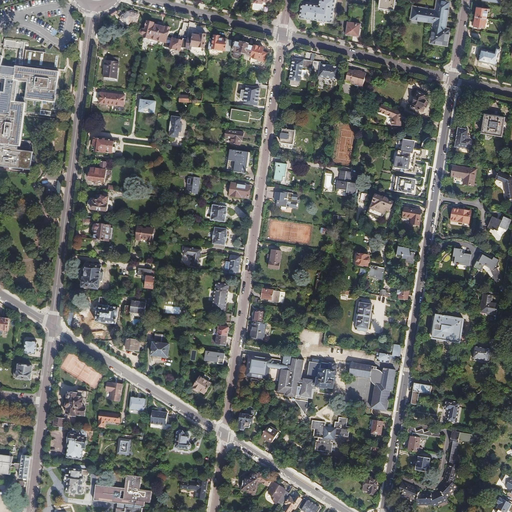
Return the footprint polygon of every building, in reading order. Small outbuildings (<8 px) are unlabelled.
[(335,0),(320,0),(319,5),(302,3),(300,18),(332,22),(335,0)] [(441,2),(439,12),(447,13),(449,3),(441,2)] [(477,6),(475,17),(487,18),(488,14),(489,14),(490,12),(491,10),(490,8),(477,6)] [(412,19),(434,22),(436,11),(413,8),(412,19)] [(436,11),(434,22),(446,24),(447,13),(439,12),(436,11)] [(487,24),(488,18),(487,18),(475,17),(474,26),(485,28),(486,23),(487,24)] [(73,19),(70,42),(76,43),(77,35),(79,36),(81,20),(73,19)] [(144,36),(142,43),(162,48),(164,42),(167,42),(171,28),(155,24),(155,23),(148,22),(146,29),(144,29),(143,30),(142,31),(141,32),(142,34),(143,35),(144,36)] [(347,22),(346,34),(359,36),(361,24),(347,22)] [(446,24),(434,22),(431,43),(446,45),(449,30),(445,29),(446,24)] [(193,39),(188,38),(187,48),(191,49),(192,46),(205,48),(207,35),(201,34),(201,36),(194,35),(193,39)] [(215,37),(211,37),(209,49),(214,49),(215,51),(216,51),(217,51),(218,50),(226,51),(228,40),(221,39),(222,37),(220,36),(219,35),(218,35),(216,36),(215,35),(215,37)] [(242,53),(243,53),(245,43),(236,41),(233,51),(235,51),(242,53)] [(245,43),(243,53),(252,55),(251,57),(259,59),(262,47),(245,43)] [(0,154),(17,156),(18,146),(20,146),(24,112),(40,114),(42,100),(55,102),(59,72),(17,67),(19,50),(0,47),(0,154)] [(481,54),(480,65),(495,67),(497,53),(494,52),(493,56),(481,54)] [(104,77),(117,79),(119,58),(107,56),(104,77)] [(302,67),(313,69),(314,61),(313,61),(313,60),(303,59),(303,60),(294,58),(291,79),(292,80),(291,85),(298,85),(299,81),(300,81),(302,67)] [(314,61),(313,69),(321,70),(320,77),(326,78),(327,79),(330,80),(331,78),(338,79),(340,67),(321,64),(322,62),(314,61)] [(350,71),(347,82),(352,84),(354,84),(360,86),(361,86),(364,87),(367,74),(363,73),(363,74),(360,73),(360,72),(355,71),(355,72),(350,71)] [(260,88),(247,86),(246,91),(243,90),(241,98),(245,98),(244,103),(258,105),(260,88)] [(127,95),(101,92),(99,107),(125,111),(127,95)] [(412,107),(423,112),(425,107),(427,108),(429,102),(427,101),(429,97),(419,92),(418,93),(417,93),(416,95),(417,96),(414,103),(412,103),(411,106),(412,107)] [(142,100),(141,112),(156,114),(157,102),(147,101),(146,102),(145,102),(145,101),(145,100),(144,100),(143,100),(142,100)] [(382,106),(379,113),(393,119),(392,125),(401,127),(403,114),(382,106)] [(233,109),(231,120),(249,122),(251,111),(233,109)] [(482,134),(501,137),(504,118),(499,117),(499,116),(497,115),(497,112),(494,112),(493,115),(491,114),(491,116),(485,115),(482,134)] [(181,118),(174,117),(171,137),(179,138),(179,137),(185,138),(187,120),(181,119),(181,118)] [(418,124),(416,131),(421,133),(424,126),(418,124)] [(459,128),(456,147),(470,149),(472,139),(471,139),(468,134),(469,129),(459,128)] [(282,138),(281,147),(293,148),(294,145),(295,145),(297,131),(283,129),(283,133),(282,134),(281,138),(282,138)] [(227,130),(226,138),(233,139),(232,144),(241,145),(241,140),(243,140),(244,133),(227,130)] [(95,139),(94,146),(96,146),(95,152),(104,153),(104,152),(106,153),(111,154),(111,153),(113,153),(113,152),(116,152),(116,147),(120,148),(121,142),(95,139)] [(401,141),(396,167),(405,168),(404,172),(417,174),(417,167),(415,166),(416,156),(426,158),(427,150),(412,147),(412,142),(401,141)] [(230,150),(228,171),(247,174),(248,166),(246,166),(248,152),(230,150)] [(107,162),(100,162),(99,169),(91,168),(90,173),(89,173),(88,180),(94,181),(94,184),(97,184),(98,182),(104,182),(107,162)] [(275,180),(282,181),(283,181),(284,177),(286,177),(288,164),(276,162),(275,167),(277,167),(275,180)] [(454,166),(452,176),(464,178),(463,184),(473,186),(476,170),(454,166)] [(207,175),(181,171),(180,175),(191,177),(189,193),(199,194),(201,179),(207,179),(207,175)] [(339,181),(337,189),(348,191),(348,193),(356,194),(357,184),(351,183),(353,173),(342,171),(340,181),(339,181)] [(499,173),(496,179),(504,183),(505,184),(507,201),(511,200),(511,181),(510,178),(499,173)] [(416,194),(418,179),(391,176),(390,191),(416,194)] [(249,198),(251,186),(232,184),(231,195),(249,198)] [(278,200),(277,205),(282,206),(282,205),(287,206),(286,207),(292,207),(296,207),(298,195),(293,194),(293,193),(288,192),(288,195),(285,195),(285,193),(283,193),(276,192),(275,199),(278,200)] [(88,202),(88,206),(90,210),(108,212),(110,211),(111,210),(112,209),(112,208),(113,207),(113,206),(112,204),(111,203),(110,202),(108,201),(109,196),(106,196),(107,194),(101,193),(101,195),(98,195),(98,198),(95,199),(91,199),(88,202)] [(382,219),(386,209),(388,206),(391,207),(393,201),(377,194),(372,208),(370,207),(368,213),(382,219)] [(213,215),(212,220),(226,222),(226,217),(227,217),(227,212),(228,203),(215,201),(213,211),(212,215),(213,215)] [(422,211),(405,208),(403,216),(412,218),(411,224),(419,225),(422,211)] [(454,208),(452,220),(469,223),(471,210),(454,208)] [(499,228),(505,230),(509,219),(501,216),(499,220),(492,217),(487,228),(497,232),(499,228)] [(96,230),(95,239),(96,239),(95,242),(105,243),(106,241),(110,241),(110,239),(112,239),(113,229),(112,229),(112,226),(96,223),(95,230),(96,230)] [(133,230),(133,235),(136,236),(136,240),(141,241),(141,242),(153,243),(154,234),(151,234),(152,229),(147,228),(147,229),(143,228),(143,227),(137,227),(137,230),(133,230)] [(213,247),(225,249),(226,240),(227,240),(228,233),(227,233),(228,229),(216,227),(215,231),(214,231),(213,239),(214,239),(213,247)] [(185,247),(184,255),(193,256),(192,265),(200,266),(202,249),(185,247)] [(411,248),(399,247),(398,255),(403,256),(403,258),(406,259),(406,261),(414,263),(415,253),(411,252),(411,248)] [(271,261),(270,268),(280,269),(282,251),(273,249),(273,250),(272,250),(271,253),(272,253),(272,254),(271,261)] [(471,255),(468,255),(462,254),(462,251),(455,249),(453,257),(456,257),(455,264),(457,264),(457,265),(459,265),(459,264),(469,266),(471,255)] [(359,253),(357,263),(357,266),(370,268),(370,265),(369,265),(369,263),(370,262),(371,259),(369,258),(370,255),(359,253)] [(230,270),(230,271),(237,271),(239,272),(241,256),(231,255),(231,259),(231,260),(231,263),(230,270)] [(481,255),(477,261),(489,268),(493,282),(496,281),(496,282),(498,281),(500,280),(497,270),(499,269),(497,264),(499,262),(493,258),(491,261),(481,255)] [(102,265),(95,264),(95,266),(87,265),(87,271),(84,271),(83,279),(86,279),(85,287),(99,288),(100,281),(102,281),(104,272),(101,272),(102,266),(102,265)] [(383,276),(384,267),(370,265),(370,268),(369,274),(378,275),(378,277),(382,278),(382,276),(383,276)] [(154,289),(157,271),(153,271),(153,270),(139,268),(138,275),(148,276),(146,288),(154,289)] [(217,282),(213,308),(226,310),(230,284),(217,282)] [(271,287),(265,286),(264,289),(263,289),(262,298),(269,299),(269,301),(280,303),(282,292),(271,290),(271,287)] [(399,299),(408,300),(409,293),(398,291),(398,295),(399,295),(399,299)] [(482,300),(481,312),(486,313),(487,311),(497,313),(499,304),(492,302),(493,296),(485,295),(484,300),(482,300)] [(100,297),(99,305),(105,305),(104,308),(97,307),(97,314),(96,322),(106,323),(106,322),(117,324),(118,317),(119,307),(108,306),(110,298),(100,297)] [(146,309),(148,299),(140,298),(140,302),(133,301),(133,305),(127,305),(125,317),(132,317),(132,313),(146,314),(146,311),(147,312),(147,309),(146,309)] [(361,303),(357,327),(359,327),(358,330),(367,331),(367,329),(369,329),(373,305),(371,304),(372,301),(363,300),(362,303),(361,303)] [(254,321),(264,322),(265,312),(255,311),(255,312),(254,312),(253,313),(252,315),(253,316),(254,316),(254,321)] [(224,322),(231,323),(233,314),(225,313),(224,322)] [(456,342),(461,343),(464,320),(446,317),(447,314),(442,313),(441,316),(433,315),(430,338),(437,339),(436,343),(455,346),(456,342)] [(1,319),(0,323),(0,331),(4,332),(9,332),(10,320),(1,319)] [(268,323),(265,323),(264,322),(254,321),(253,331),(252,331),(251,337),(264,339),(265,328),(267,328),(268,323)] [(218,335),(228,336),(229,327),(219,326),(218,335)] [(153,354),(169,356),(171,343),(165,343),(166,333),(156,332),(153,354)] [(227,345),(228,336),(218,335),(217,344),(227,345)] [(128,337),(126,349),(139,351),(141,339),(128,337)] [(36,354),(38,342),(28,341),(27,344),(25,344),(25,345),(26,346),(26,348),(27,348),(26,353),(36,354)] [(475,347),(473,359),(489,361),(491,349),(475,347)] [(207,351),(206,360),(218,362),(218,363),(224,364),(225,353),(207,351)] [(388,354),(379,353),(378,361),(390,363),(391,355),(388,354)] [(243,354),(243,359),(249,360),(247,376),(280,380),(281,381),(279,391),(288,393),(288,394),(297,395),(297,397),(297,399),(303,408),(305,407),(306,408),(307,408),(309,408),(311,407),(311,404),(310,402),(308,402),(309,398),(309,396),(312,396),(313,391),(314,391),(315,388),(317,388),(317,386),(321,386),(320,388),(324,388),(325,386),(328,387),(328,386),(334,387),(335,381),(334,381),(334,378),(336,378),(337,372),(336,371),(337,364),(321,362),(318,382),(315,381),(316,380),(304,378),(304,382),(301,382),(305,360),(296,358),(294,358),(294,356),(285,355),(284,364),(281,364),(281,360),(243,354)] [(361,376),(363,364),(352,362),(350,372),(350,374),(361,376)] [(374,369),(375,366),(363,364),(361,376),(371,378),(372,381),(373,382),(377,385),(378,386),(379,383),(382,383),(383,373),(381,371),(380,369),(379,369),(378,369),(378,370),(374,369)] [(33,367),(20,365),(19,370),(15,369),(14,377),(18,378),(31,380),(33,367)] [(384,368),(383,373),(382,383),(379,383),(378,386),(378,388),(375,388),(374,396),(377,396),(376,400),(373,400),(372,408),(375,409),(388,411),(391,390),(393,391),(396,370),(384,368)] [(202,376),(195,387),(196,387),(195,389),(199,391),(200,390),(205,393),(212,383),(209,381),(212,378),(207,374),(204,378),(202,376)] [(280,380),(278,393),(288,394),(288,393),(279,391),(281,381),(280,380)] [(124,385),(109,383),(108,392),(113,392),(112,400),(122,401),(124,385)] [(411,383),(409,391),(413,391),(411,404),(418,405),(420,392),(431,394),(432,386),(411,383)] [(72,416),(77,416),(77,415),(86,416),(87,408),(83,408),(84,399),(88,399),(89,392),(78,390),(77,394),(70,393),(70,395),(69,398),(69,399),(69,402),(68,402),(67,403),(67,406),(68,407),(67,415),(70,415),(72,416)] [(146,400),(131,398),(130,410),(145,412),(146,400)] [(447,401),(445,410),(450,411),(448,421),(457,423),(460,404),(447,401)] [(256,406),(247,405),(245,414),(242,414),(240,428),(241,428),(240,429),(241,430),(243,430),(244,430),(244,428),(245,429),(246,427),(250,428),(251,423),(253,423),(256,406)] [(168,425),(175,426),(177,426),(178,418),(169,417),(170,414),(154,412),(152,424),(168,426),(168,425)] [(123,415),(103,413),(101,427),(107,428),(108,422),(122,424),(123,415)] [(331,427),(328,427),(325,426),(325,421),(313,419),(311,428),(314,428),(313,436),(318,436),(317,439),(315,439),(314,449),(330,452),(332,442),(331,441),(331,439),(334,439),(335,434),(348,436),(349,427),(346,427),(347,419),(339,418),(338,422),(335,421),(334,428),(331,427)] [(56,419),(55,427),(64,428),(64,423),(65,420),(56,419)] [(375,420),(372,436),(376,436),(377,434),(382,435),(384,424),(384,421),(375,420)] [(0,423),(0,448),(11,449),(13,453),(12,457),(0,455),(0,473),(11,475),(12,472),(15,472),(16,469),(16,468),(15,468),(16,464),(13,464),(14,458),(18,458),(20,443),(21,434),(17,434),(18,425),(10,424),(9,428),(9,430),(4,430),(4,427),(5,424),(0,423)] [(269,426),(263,435),(271,441),(273,442),(279,432),(269,426)] [(457,429),(453,428),(451,442),(451,443),(449,462),(452,462),(456,463),(460,439),(480,442),(481,436),(457,432),(457,429)] [(74,435),(70,435),(69,444),(70,444),(70,445),(69,449),(68,458),(82,460),(84,449),(86,449),(87,446),(88,445),(88,442),(87,441),(87,439),(88,431),(74,429),(74,435)] [(185,433),(181,432),(179,433),(177,448),(190,450),(192,447),(193,445),(191,443),(190,443),(191,436),(185,436),(185,433)] [(410,436),(408,450),(419,452),(421,438),(426,439),(427,435),(424,435),(417,433),(412,433),(412,436),(410,436)] [(132,439),(120,438),(118,454),(130,455),(132,439)] [(378,447),(367,446),(367,448),(372,449),(371,454),(379,455),(380,450),(383,451),(383,448),(378,447)] [(30,464),(31,457),(27,456),(27,455),(25,455),(25,456),(24,456),(23,465),(22,470),(21,478),(28,479),(30,464)] [(416,463),(415,469),(421,470),(421,471),(422,471),(422,474),(426,475),(427,472),(429,472),(430,466),(429,466),(430,458),(418,456),(417,463),(416,463)] [(456,463),(452,462),(451,465),(449,465),(445,478),(445,479),(445,480),(446,480),(448,481),(455,484),(459,469),(459,468),(460,465),(456,463)] [(88,467),(74,465),(73,469),(67,468),(66,470),(65,473),(67,474),(67,476),(65,477),(64,481),(66,482),(68,483),(67,493),(81,495),(81,494),(83,493),(84,490),(82,488),(83,483),(85,483),(85,479),(84,478),(84,476),(87,476),(89,475),(89,472),(87,471),(88,467)] [(268,487),(272,481),(260,474),(259,476),(259,474),(258,472),(257,472),(255,472),(254,473),(253,474),(252,474),(252,477),(250,477),(251,476),(248,476),(248,477),(246,476),(246,477),(244,477),(243,478),(243,480),(244,481),(245,481),(245,484),(243,483),(242,484),(242,486),(243,487),(244,488),(244,489),(250,490),(250,492),(251,493),(256,494),(257,493),(259,482),(259,483),(260,483),(261,483),(262,482),(268,487)] [(367,476),(365,490),(370,491),(370,492),(377,493),(380,476),(372,475),(372,477),(369,477),(367,476)] [(511,478),(507,475),(504,479),(503,478),(502,481),(503,482),(502,483),(507,486),(506,488),(511,490),(509,492),(511,493),(511,478)] [(118,506),(141,509),(142,502),(151,503),(152,491),(141,490),(142,478),(127,476),(126,488),(124,499),(121,499),(122,490),(98,486),(96,498),(119,502),(118,506)] [(191,482),(182,481),(181,489),(192,490),(197,491),(196,498),(206,499),(209,481),(202,480),(203,478),(199,477),(199,481),(192,480),(191,482)] [(283,504),(290,493),(286,491),(286,490),(272,481),(268,487),(272,488),(268,493),(273,496),(271,498),(275,503),(277,504),(279,501),(283,504)] [(441,490),(441,491),(446,498),(457,487),(455,484),(448,481),(442,487),(441,489),(441,490)] [(419,490),(403,482),(398,492),(417,501),(420,493),(420,492),(420,491),(419,490)] [(441,491),(432,495),(433,504),(434,507),(447,499),(446,498),(441,491)] [(420,493),(417,501),(417,505),(433,504),(432,495),(432,494),(431,493),(430,493),(420,493)] [(294,500),(292,499),(290,498),(286,504),(295,510),(301,500),(296,497),(295,498),(295,499),(294,500)] [(509,511),(510,511),(511,511),(511,501),(510,502),(509,503),(508,502),(508,501),(501,497),(498,503),(500,504),(498,509),(500,510),(499,511),(509,511)] [(318,511),(321,509),(304,499),(298,508),(305,511),(318,511)]
